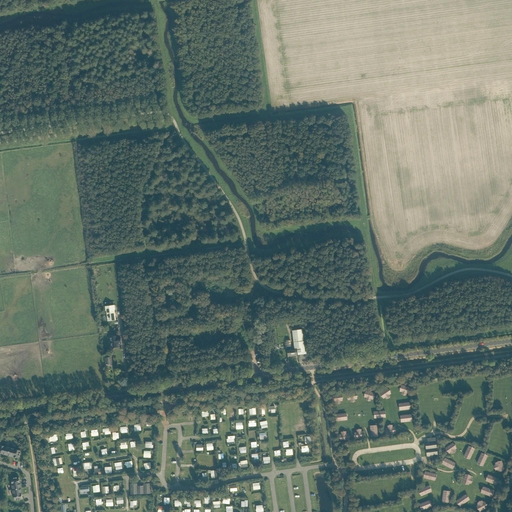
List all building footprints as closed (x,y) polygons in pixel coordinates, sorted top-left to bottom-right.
[(114,305),(106,306),(108,321),(116,320),(114,305)] [(297,349),(298,351),(298,352),(305,352),(303,329),(293,330),(295,349),(297,349)] [(121,343),(121,338),(118,338),(118,336),(110,337),(111,347),(119,347),(119,344),(121,343)] [(295,351),(298,351),(297,349),(295,349),(291,349),(291,346),(287,346),(288,356),(295,356),(295,353),(296,353),(295,353),(295,351)] [(478,377),(471,378),(473,390),(480,389),(478,377)] [(511,381),(501,379),(499,389),(505,388),(506,384),(511,386),(511,388),(511,387),(511,381)] [(426,384),(424,397),(431,398),(432,393),(433,390),(432,390),(433,386),(426,384)] [(446,386),(442,386),(442,394),(446,394),(446,396),(451,396),(451,395),(453,395),(453,396),(458,396),(458,394),(462,394),(462,386),(458,386),(458,385),(453,385),(451,385),(446,385),(446,386)] [(401,391),(394,392),(397,405),(404,403),(401,391)] [(360,398),(356,398),(357,406),(360,405),(361,407),(366,407),(366,406),(367,406),(367,407),(373,406),(373,404),(377,404),(376,397),(372,397),(372,395),(367,396),(365,396),(360,396),(360,398)] [(506,398),(500,400),(503,412),(510,410),(506,398)] [(291,403),(283,412),(287,416),(291,413),(294,411),(293,411),(296,408),(291,403)] [(474,408),(467,411),(471,422),(478,420),(476,415),(476,412),(475,412),(474,408)] [(302,416),(299,428),(306,430),(308,418),(302,416)] [(457,417),(450,419),(453,431),(461,429),(457,417)] [(394,419),(389,424),(396,433),(402,429),(394,419)] [(371,420),(363,422),(366,434),(374,432),(371,420)] [(495,422),(494,429),(498,429),(498,431),(503,432),(503,431),(505,431),(504,432),(510,432),(510,431),(511,430),(511,423),(511,421),(506,421),(504,421),(499,420),(499,422),(495,422)] [(422,424),(420,434),(426,434),(427,430),(432,431),(432,433),(436,432),(436,427),(422,424)] [(291,445),(288,445),(289,453),(293,452),(293,454),(299,452),(300,452),(306,451),(305,449),(309,449),(307,441),(304,442),(303,440),(298,441),(298,442),(297,442),(296,442),(291,443),(291,445)] [(407,442),(403,453),(409,456),(411,451),(413,449),(412,448),(414,444),(407,442)] [(14,457),(19,458),(21,450),(16,449),(16,448),(4,445),(4,446),(0,444),(0,453),(2,454),(14,457)] [(459,449),(454,453),(463,462),(468,457),(459,449)] [(427,454),(425,464),(430,463),(431,459),(436,460),(436,462),(441,462),(441,457),(427,454)] [(486,462),(483,462),(483,469),(486,469),(486,471),(492,471),(492,470),(493,470),(493,471),(499,471),(499,469),(502,469),(502,462),(499,462),(499,460),(493,460),(493,461),(492,461),(492,460),(486,460),(486,462)] [(14,500),(22,499),(22,494),(20,482),(19,477),(11,478),(12,483),(11,483),(13,495),(14,495),(14,500)] [(380,483),(376,483),(377,491),(381,490),(381,492),(387,491),(387,490),(388,490),(388,491),(394,490),(393,488),(397,488),(396,480),(392,481),(392,479),(386,480),(386,481),(385,481),(385,480),(379,481),(380,483)] [(444,481),(441,493),(448,495),(451,483),(444,481)] [(462,481),(460,493),(466,494),(467,489),(468,489),(468,487),(468,486),(468,482),(462,481)] [(479,481),(477,491),(483,490),(484,486),(488,487),(489,489),(493,489),(493,484),(479,481)] [(137,484),(130,484),(130,494),(150,494),(150,483),(143,483),(143,485),(137,486),(137,484)]
